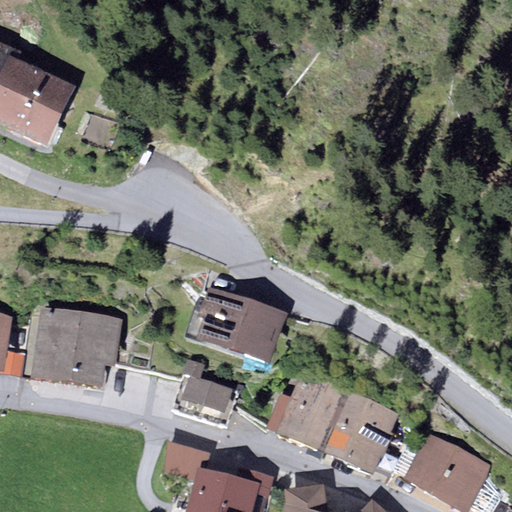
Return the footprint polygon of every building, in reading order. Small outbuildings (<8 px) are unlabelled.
[(0,68),(9,48),(0,43),(0,68)] [(78,88),(12,56),(0,81),(0,130),(47,153),(78,88)] [(288,315),(208,287),(188,344),(269,372),(288,315)] [(123,321),(40,310),(31,382),(98,391),(101,365),(117,367),(123,321)] [(10,314),(0,312),(0,376),(3,377),(10,314)] [(236,387),(189,371),(177,405),(224,421),(236,387)] [(321,458),(349,394),(301,374),(274,437),(321,458)] [(399,416),(349,394),(321,458),(372,479),(399,416)] [(465,511),(493,463),(430,428),(402,478),(463,511),(465,511)] [(237,478),(196,467),(183,511),(253,511),(256,501),(261,485),(237,478)] [(240,468),(237,478),(261,485),(256,501),(271,505),(278,479),(240,468)] [(327,511),(325,487),(284,492),(285,507),(283,511),(327,511)] [(363,511),(383,511),(372,502),(363,511)]
